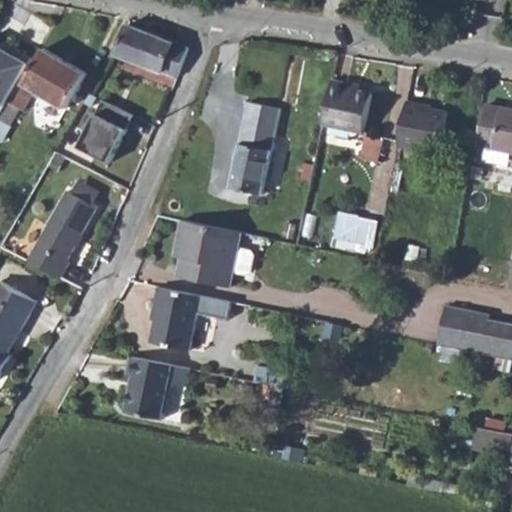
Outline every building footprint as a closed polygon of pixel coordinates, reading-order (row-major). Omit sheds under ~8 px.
[(119,56),(180,79),(191,49),(129,27),(119,56)] [(8,53),(0,48),(0,115),(20,81),(33,59),(11,47),(8,53)] [(0,115),(0,116),(0,139),(6,143),(9,136),(4,134),(20,108),(23,110),(35,90),(66,109),(87,73),(44,49),(24,84),(20,81),(0,115)] [(337,80),(327,125),(366,133),(375,93),(353,89),(354,84),(337,80)] [(112,160),(134,115),(104,97),(79,144),(112,160)] [(408,100),(399,144),(435,151),(443,113),(424,108),(424,103),(408,100)] [(251,103),(230,188),(262,196),(282,111),(251,103)] [(511,108),(488,103),(480,143),(511,149),(511,108)] [(443,113),(435,151),(441,152),(448,114),(443,113)] [(372,158),(375,142),(377,135),(367,133),(361,156),(372,158)] [(102,199),(83,188),(76,200),(95,211),(102,199)] [(70,197),(27,265),(60,284),(70,269),(67,267),(100,214),(95,211),(76,200),(70,197)] [(375,251),(382,217),(341,209),(335,243),(375,251)] [(181,220),(176,247),(188,250),(184,277),(233,287),(236,272),(248,275),(253,272),(256,255),(254,251),(241,248),(244,232),(181,220)] [(188,250),(176,247),(174,254),(180,256),(177,275),(184,277),(188,250)] [(0,367),(7,354),(5,352),(2,350),(17,325),(22,328),(38,301),(0,279),(0,367)] [(233,300),(160,286),(156,304),(161,306),(154,342),(192,350),(200,311),(229,318),(233,300)] [(511,320),(448,306),(439,343),(511,358),(511,320)] [(135,375),(128,410),(165,417),(171,382),(189,385),(192,367),(136,355),(132,374),(135,375)] [(261,365),(258,380),(284,385),(286,371),(261,365)] [(511,432),(476,425),(472,447),(510,455),(511,448),(511,444),(511,432)] [(492,484),(472,480),(470,492),(490,496),(492,484)]
